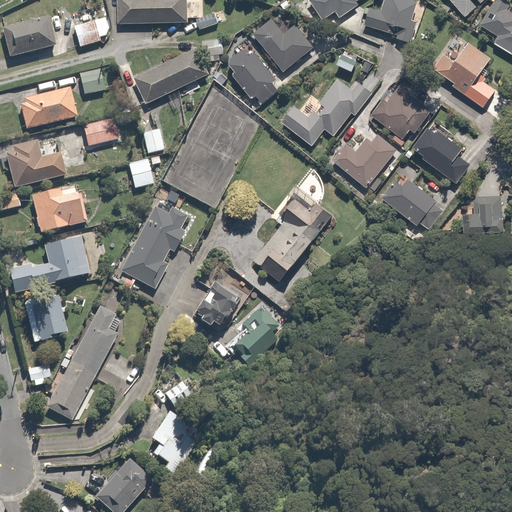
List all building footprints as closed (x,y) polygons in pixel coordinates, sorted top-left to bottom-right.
[(192,0),(116,0),(117,25),(193,24),(192,0)] [(360,4),(357,0),(310,0),(324,21),(334,14),(337,19),(360,4)] [(386,0),(385,11),(367,8),(364,29),(382,32),(381,40),(414,45),(420,0),(386,0)] [(477,0),(481,3),(484,0),(448,0),(464,18),(477,6),(471,0),(477,0)] [(511,3),(507,0),(492,0),(477,24),(495,35),(491,41),(511,54),(511,53),(511,3)] [(57,47),(49,16),(0,28),(0,37),(6,60),(57,47)] [(105,40),(108,31),(104,18),(71,28),(78,49),(105,40)] [(282,32),(273,18),(252,32),(282,75),(316,51),(296,22),(282,32)] [(223,34),(202,35),(202,56),(224,55),(223,34)] [(497,60),(465,41),(442,81),(473,100),(497,60)] [(228,60),(235,69),(231,72),(252,100),(256,97),(261,104),(278,91),(272,82),(276,79),(249,44),(228,60)] [(133,81),(144,103),(209,70),(199,49),(133,81)] [(136,76),(128,63),(118,70),(125,83),(136,76)] [(326,132),(334,138),(374,88),(346,66),(308,114),(294,103),(280,121),(313,148),(326,132)] [(76,76),(80,95),(108,88),(103,69),(76,76)] [(411,132),(415,135),(432,112),(393,84),(370,116),(405,141),(411,132)] [(69,88),(24,98),(25,101),(19,102),(25,129),(76,117),(69,88)] [(110,118),(81,125),(87,148),(116,140),(110,118)] [(411,147),(415,150),(411,155),(443,181),(447,176),(453,181),(468,162),(456,153),(461,147),(430,123),(411,147)] [(165,149),(160,129),(140,134),(145,154),(165,149)] [(352,148),(345,142),(330,159),(364,188),(397,149),(379,134),(371,144),(362,136),(352,148)] [(47,152),(44,140),(3,149),(11,186),(75,173),(70,147),(47,152)] [(149,159),(126,163),(131,191),(154,186),(149,159)] [(399,187),(392,182),(381,195),(418,226),(420,223),(426,228),(444,207),(407,177),(399,187)] [(28,199),(37,236),(88,223),(79,186),(28,199)] [(0,194),(0,211),(21,207),(18,191),(0,194)] [(501,198),(476,197),(475,212),(464,212),(464,231),(500,233),(501,198)] [(250,263),(261,270),(264,266),(282,280),(331,216),(315,203),(310,209),(295,198),(276,223),(279,225),(250,263)] [(169,249),(174,251),(189,224),(154,206),(120,270),(154,288),(167,264),(162,261),(169,249)] [(44,247),(48,264),(8,273),(12,294),(52,285),(87,277),(79,239),(44,247)] [(214,334),(235,298),(211,284),(190,320),(214,334)] [(67,336),(57,295),(22,303),(32,344),(67,336)] [(262,306),(239,328),(243,332),(226,348),(245,368),(285,331),(262,306)] [(115,323),(117,319),(98,309),(44,408),(71,422),(120,332),(118,331),(121,326),(115,323)] [(44,383),(43,378),(51,376),(48,363),(25,369),(28,382),(34,381),(36,386),(44,383)] [(200,395),(188,376),(164,392),(176,411),(200,395)] [(202,435),(175,416),(148,456),(174,474),(202,435)] [(235,450),(216,439),(193,478),(212,489),(235,450)] [(124,511),(155,477),(130,455),(93,498),(109,511),(124,511)]
